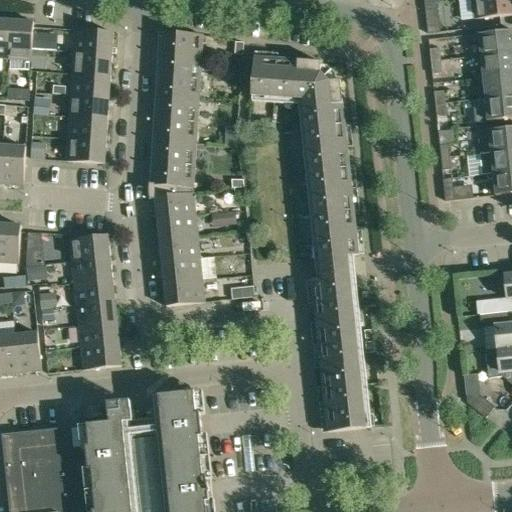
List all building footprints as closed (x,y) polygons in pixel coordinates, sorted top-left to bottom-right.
[(511,15),(511,12),(510,0),(473,0),(475,20),(511,15)] [(438,10),(437,1),(425,3),(426,11),(438,10)] [(0,59),(9,60),(12,21),(0,20),(0,59)] [(32,61),(34,28),(34,23),(12,21),(9,60),(9,69),(30,71),(30,61),(32,61)] [(75,31),(74,53),(112,56),(114,34),(75,31)] [(511,53),(511,31),(463,36),(463,42),(480,40),(482,57),(511,53)] [(190,194),(189,188),(193,189),(203,36),(165,34),(155,184),(150,184),(149,192),(150,201),(156,200),(155,197),(190,194)] [(50,49),(51,37),(35,36),(34,48),(50,49)] [(234,55),(243,56),(244,43),(235,43),(234,55)] [(430,50),(431,62),(440,61),(439,49),(430,50)] [(40,67),(41,51),(33,51),(32,66),(40,67)] [(111,77),(112,56),(74,53),(73,75),(111,77)] [(511,75),(511,53),(482,57),(483,73),(477,74),(477,79),(511,75)] [(255,58),(252,97),(304,100),(319,246),(321,258),(321,259),(323,279),(312,281),(315,303),(317,324),(321,368),(323,388),(328,433),(366,429),(350,278),(348,257),(359,255),(357,232),(354,213),(352,190),(350,168),(348,148),(345,125),(341,81),(337,81),(328,82),(321,75),(321,67),(322,62),(278,60),(255,58)] [(212,60),(204,59),(203,71),(211,71),(212,60)] [(441,74),(440,61),(431,62),(432,75),(441,74)] [(73,75),(71,96),(109,99),(111,77),(73,75)] [(511,97),(511,75),(477,79),(478,84),(485,83),(486,100),(511,97)] [(66,87),(54,86),(53,94),(66,95),(66,87)] [(22,89),(7,88),(7,100),(21,101),(22,89)] [(434,93),(436,105),(444,104),(443,92),(434,93)] [(108,121),(109,99),(71,96),(70,118),(108,121)] [(477,123),(482,122),(511,119),(511,97),(486,100),(474,101),(477,123)] [(47,99),(35,98),(34,115),(45,116),(47,99)] [(446,117),(444,104),(436,105),(437,118),(446,117)] [(7,106),(6,116),(17,117),(17,107),(7,106)] [(108,121),(70,118),(68,140),(107,143),(108,121)] [(477,137),(479,154),(492,153),(511,150),(511,128),(483,131),(483,137),(477,137)] [(105,165),(107,143),(68,140),(67,162),(105,165)] [(40,157),(41,141),(33,141),(32,156),(40,157)] [(449,145),(440,146),(441,158),(450,157),(449,145)] [(4,146),(1,185),(24,186),(26,148),(4,146)] [(487,175),(511,172),(511,150),(492,153),(479,154),(467,155),(469,177),(481,176),(487,175)] [(451,170),(450,157),(441,158),(442,171),(451,170)] [(495,179),(496,196),(511,194),(511,172),(487,175),(488,180),(495,179)] [(454,201),(453,188),(452,179),(443,180),(446,202),(454,201)] [(244,181),(232,181),(233,189),(235,189),(244,189),(244,181)] [(244,189),(235,189),(235,198),(245,197),(244,189)] [(158,219),(196,216),(194,194),(190,194),(155,197),(156,200),(158,219)] [(238,214),(226,215),(227,228),(239,226),(238,214)] [(158,219),(160,242),(198,238),(196,216),(158,219)] [(0,263),(19,264),(21,226),(0,224),(0,263)] [(70,240),(72,262),(111,258),(108,236),(70,240)] [(198,238),(160,242),(162,264),(201,259),(198,238)] [(313,247),(300,248),(302,260),(314,259),(313,247)] [(72,262),(75,284),(113,280),(111,258),(72,262)] [(162,264),(165,285),(203,281),(201,259),(162,264)] [(511,275),(505,276),(508,300),(506,300),(506,304),(495,305),(495,314),(508,312),(511,311),(511,275)] [(115,302),(113,280),(75,284),(77,306),(115,302)] [(167,307),(205,303),(203,281),(165,285),(167,307)] [(241,299),(255,298),(254,287),(240,288),(241,299)] [(23,292),(11,294),(12,304),(12,306),(19,306),(23,299),(23,292)] [(0,305),(11,304),(10,294),(0,294),(0,305)] [(40,296),(42,309),(55,308),(53,294),(40,296)] [(77,306),(79,327),(118,323),(115,302),(77,306)] [(55,308),(42,309),(43,322),(56,321),(55,308)] [(511,324),(509,325),(508,312),(495,314),(480,315),(481,329),(484,328),(486,351),(511,348),(511,324)] [(120,345),(118,323),(79,327),(82,349),(120,345)] [(38,333),(16,336),(20,374),(42,372),(38,333)] [(0,375),(20,374),(16,336),(0,337),(0,375)] [(375,353),(374,342),(365,343),(366,354),(375,353)] [(120,345),(82,349),(84,371),(122,367),(120,345)] [(511,348),(486,351),(489,379),(501,377),(501,373),(511,371),(511,348)] [(57,351),(47,353),(48,363),(58,362),(57,351)] [(207,511),(206,501),(205,492),(204,482),(195,393),(155,398),(157,419),(133,422),(131,401),(125,402),(107,404),(110,424),(2,435),(10,511),(207,511)] [(479,394),(466,396),(467,403),(486,419),(495,408),(479,394)] [(82,406),(83,420),(103,417),(102,404),(82,406)]
